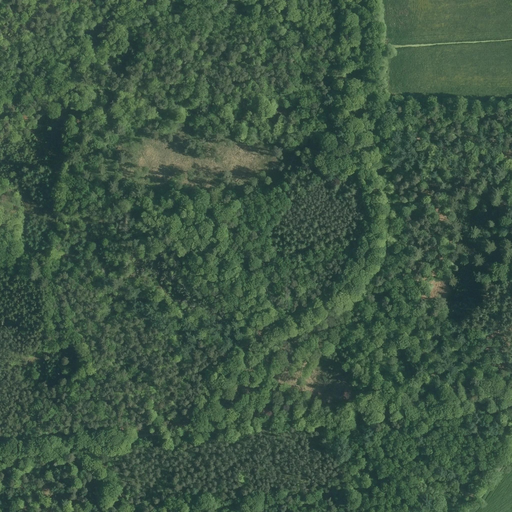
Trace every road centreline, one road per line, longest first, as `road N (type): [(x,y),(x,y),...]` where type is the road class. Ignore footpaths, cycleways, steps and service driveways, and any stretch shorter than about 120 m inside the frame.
road 1 (track): [(191,429),(228,368),(315,315),(369,251),(371,192),(347,101),(344,0)]
road 2 (track): [(511,389),(191,429)]
road 3 (track): [(0,453),(191,429)]
road 4 (track): [(511,139),(360,138)]
